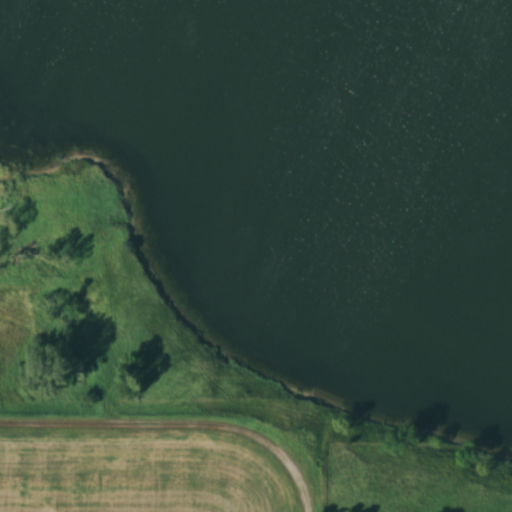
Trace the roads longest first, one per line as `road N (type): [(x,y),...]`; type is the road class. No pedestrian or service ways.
road 1 (residential): [(219,425),(0,419)]
road 2 (residential): [(309,511),(303,482),(286,458),(219,425)]
